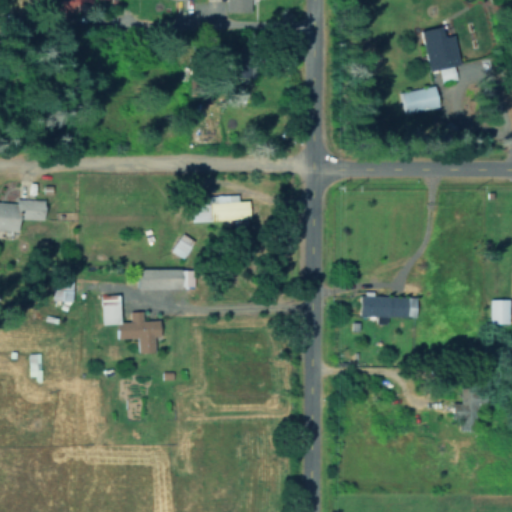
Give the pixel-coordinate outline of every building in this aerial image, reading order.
[(247,12),(246,0),(222,0),(223,12),(247,12)] [(424,71),(435,69),(438,82),(453,79),(450,65),(455,63),(449,35),(438,37),(436,26),(416,30),(424,71)] [(398,113),(433,109),(430,87),(395,91),(398,113)] [(196,195),(195,223),(250,223),(250,194),(196,195)] [(39,219),(40,199),(11,198),(11,203),(0,202),(0,230),(12,231),(13,218),(39,219)] [(167,251),(180,258),(190,240),(177,232),(167,251)] [(121,273),(117,308),(141,308),(146,322),(175,322),(182,266),(121,273)] [(353,292),(353,315),(410,315),(409,292),(353,292)] [(113,294),(97,295),(99,324),(115,324),(113,294)] [(484,297),(485,322),(502,322),(504,297),(484,297)] [(155,320),(139,320),(138,311),(125,312),(125,322),(113,322),(114,339),(133,338),(134,353),(150,352),(150,337),(155,337),(155,320)] [(434,373),(434,384),(452,384),(452,372),(434,373)] [(456,435),(456,388),(480,386),(479,404),(478,435),(456,435)]
